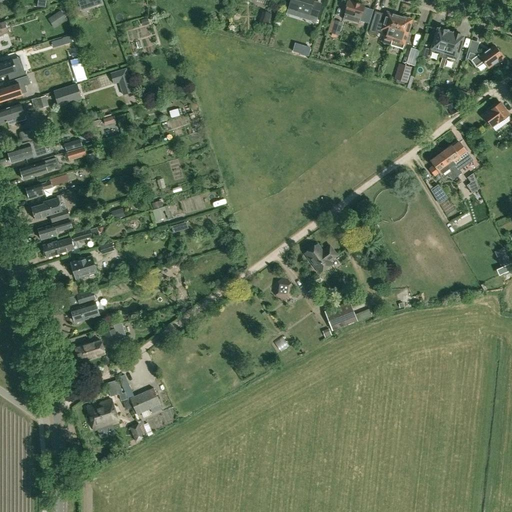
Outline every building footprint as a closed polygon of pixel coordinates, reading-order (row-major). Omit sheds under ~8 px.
[(77,0),(82,10),(102,4),(101,0),(77,0)] [(321,4),(314,2),(314,0),(291,0),(289,7),(301,10),(300,12),(317,18),(321,4)] [(349,1),(346,13),(355,16),(353,22),(359,23),(361,17),(361,18),(365,6),(349,1)] [(60,11),(48,20),(54,28),(66,20),(60,11)] [(262,11),(259,22),(268,25),(271,14),(262,11)] [(386,38),(393,40),(400,16),(388,12),(383,29),(390,31),(389,33),(387,35),(386,38)] [(411,19),(400,16),(393,40),(398,42),(399,38),(399,35),(399,33),(408,36),(410,29),(409,29),(410,25),(411,25),(412,21),(411,20),(411,19)] [(148,18),(141,20),(143,26),(149,24),(148,18)] [(332,33),(339,36),(343,22),(336,20),(332,33)] [(368,34),(370,34),(370,35),(377,37),(382,23),(374,20),(372,28),(370,27),(368,34)] [(0,22),(0,35),(9,33),(5,21),(0,22)] [(439,57),(443,58),(451,32),(448,32),(448,31),(441,28),(440,29),(438,29),(431,51),(440,53),(439,57)] [(454,34),(451,32),(443,58),(447,59),(447,57),(457,60),(464,37),(462,36),(462,35),(454,32),(454,34)] [(504,57),(495,45),(481,56),(479,53),(477,55),(470,53),(468,59),(471,60),(476,67),(480,64),(484,61),(489,68),(504,57)] [(308,49),(301,47),(299,54),(306,56),(308,49)] [(421,56),(427,58),(429,50),(423,48),(421,56)] [(26,75),(24,69),(17,71),(13,60),(4,63),(4,61),(0,61),(0,76),(8,74),(10,80),(26,75)] [(412,67),(399,63),(395,79),(408,83),(412,67)] [(127,68),(111,73),(114,84),(119,83),(123,95),(134,91),(127,68)] [(27,92),(25,86),(31,84),(29,76),(12,82),(13,86),(0,89),(0,102),(23,96),(22,94),(27,92)] [(82,100),(81,95),(77,84),(53,92),(58,108),(82,100)] [(48,108),(45,96),(37,99),(40,110),(48,108)] [(459,112),(454,103),(448,107),(452,115),(459,112)] [(492,126),(499,121),(499,122),(509,115),(500,103),(491,110),(484,115),(492,126)] [(10,124),(17,122),(25,119),(21,104),(0,110),(0,123),(0,124),(9,121),(10,124)] [(104,119),(105,126),(115,123),(113,116),(104,119)] [(23,147),(9,152),(12,162),(27,158),(27,157),(34,155),(35,158),(48,154),(44,139),(31,143),(31,142),(22,144),(23,147)] [(64,144),(66,150),(82,146),(80,139),(64,144)] [(452,146),(441,154),(458,176),(463,173),(460,170),(473,160),(460,142),(453,147),(452,146)] [(87,155),(84,147),(67,152),(70,160),(87,155)] [(94,161),(103,159),(101,151),(92,154),(94,161)] [(444,179),(450,175),(450,174),(454,179),(458,176),(441,154),(431,161),(434,166),(430,169),(435,175),(439,172),(440,173),(444,179)] [(57,158),(21,169),(25,180),(49,172),(48,169),(57,166),(59,163),(57,158)] [(50,179),(51,181),(43,184),(42,183),(27,188),(30,199),(46,194),(44,190),(53,187),(53,186),(76,180),(74,171),(66,173),(66,174),(50,179)] [(483,195),(480,189),(474,173),(467,177),(471,182),(467,185),(473,194),(475,192),(477,197),(483,195)] [(438,184),(431,189),(440,204),(448,198),(438,184)] [(59,197),(51,200),(44,202),(45,204),(33,207),(36,219),(49,215),(52,222),(68,217),(66,210),(64,211),(59,197)] [(152,204),(154,209),(162,207),(160,201),(152,204)] [(111,211),(114,220),(125,216),(123,208),(111,211)] [(159,208),(153,210),(156,221),(162,219),(159,208)] [(57,231),(66,229),(72,227),(70,220),(64,222),(54,225),(54,224),(39,229),(42,240),(58,235),(57,231)] [(73,234),(75,242),(97,236),(99,234),(97,227),(73,234)] [(57,241),(44,245),(48,258),(61,254),(61,253),(74,249),(71,238),(58,242),(57,241)] [(100,246),(103,254),(115,250),(112,242),(100,246)] [(305,253),(320,273),(332,264),(330,261),(337,256),(330,246),(323,251),(317,244),(305,253)] [(72,262),(77,279),(91,275),(91,276),(94,274),(94,273),(97,272),(92,256),(72,262)] [(177,266),(174,265),(171,266),(170,269),(171,272),(174,273),(177,272),(178,269),(177,266)] [(272,290),(276,295),(279,299),(285,300),(289,297),(294,292),(294,288),(292,283),(287,279),(282,278),(278,281),(273,285),(272,290)] [(324,301),(314,288),(309,292),(319,304),(324,301)] [(80,306),(92,302),(92,301),(104,297),(101,289),(77,297),(80,306)] [(369,309),(356,315),(350,301),(325,311),(332,331),(358,321),(372,316),(369,309)] [(96,302),(88,304),(72,310),(76,322),(92,317),(100,315),(96,302)] [(126,327),(125,322),(125,321),(114,325),(115,328),(104,332),(108,345),(120,341),(119,338),(124,336),(122,328),(126,327)] [(76,349),(80,361),(97,356),(96,352),(104,349),(102,341),(94,344),(94,343),(76,349)] [(163,409),(161,404),(154,389),(131,399),(137,414),(151,408),(153,413),(163,409)] [(87,407),(95,430),(119,422),(112,399),(87,407)] [(139,423),(130,427),(136,442),(146,437),(139,423)]
